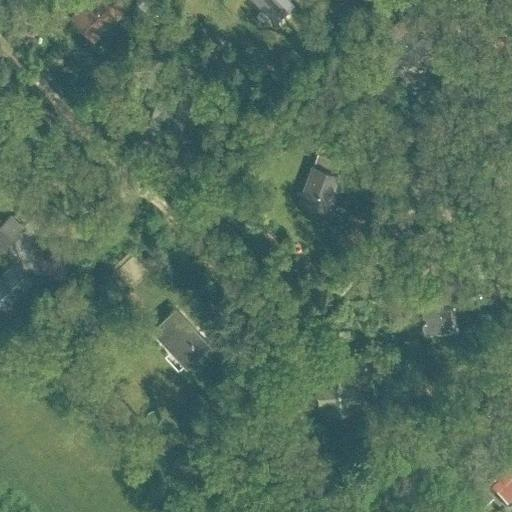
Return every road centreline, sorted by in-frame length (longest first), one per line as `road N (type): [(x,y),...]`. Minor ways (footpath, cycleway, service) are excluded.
road 1 (track): [(511,267),(457,214),(430,205),(411,212),(306,316),(286,318),(0,33)]
road 2 (unclassified): [(384,511),(511,389)]
